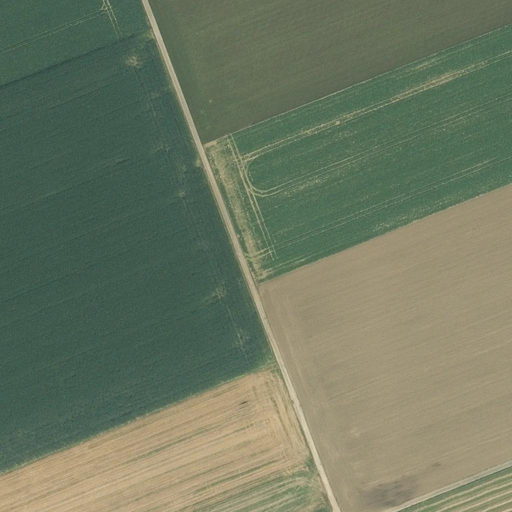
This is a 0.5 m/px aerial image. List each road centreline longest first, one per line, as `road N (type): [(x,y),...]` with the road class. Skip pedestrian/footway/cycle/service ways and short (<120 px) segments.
road 1 (track): [(143,0),(336,511)]
road 2 (track): [(386,511),(511,462)]
